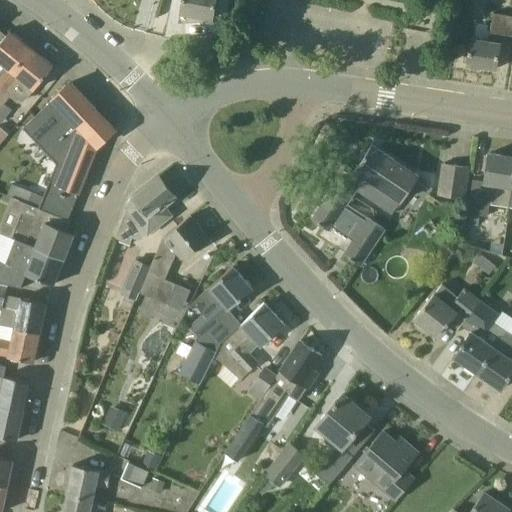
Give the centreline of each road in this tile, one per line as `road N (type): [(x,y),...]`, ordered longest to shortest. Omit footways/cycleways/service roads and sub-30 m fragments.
road 1 (residential): [(24,511),(78,278),(120,172),(169,120)]
road 2 (residential): [(511,452),(465,426),(348,332),(243,207)]
road 3 (residential): [(511,114),(308,83)]
road 4 (residential): [(169,120),(39,0)]
road 5 (residential): [(308,83),(243,85),(169,120)]
road 6 (residential): [(243,207),(266,186),(308,83)]
